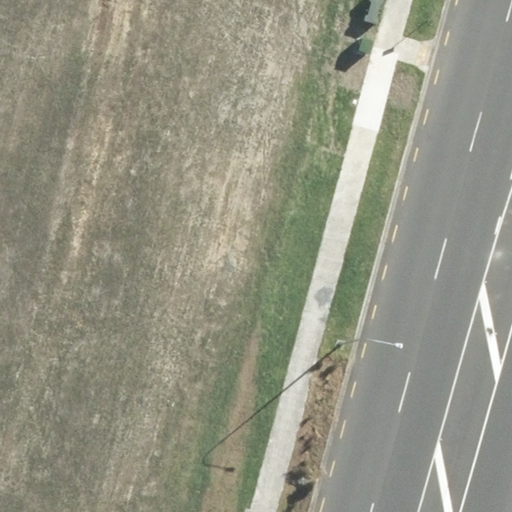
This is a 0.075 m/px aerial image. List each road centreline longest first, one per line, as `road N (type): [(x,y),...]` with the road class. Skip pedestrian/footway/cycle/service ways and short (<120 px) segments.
road 1 (secondary): [(373,511),(453,162),(502,0)]
road 2 (secondary): [(511,388),(465,511)]
